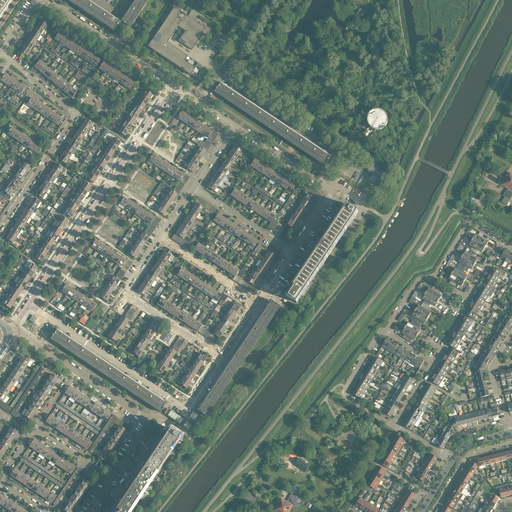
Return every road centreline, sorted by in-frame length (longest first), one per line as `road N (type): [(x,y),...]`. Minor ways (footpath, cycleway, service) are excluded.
road 1 (unclassified): [(204,511),(419,237),(511,50)]
road 2 (residential): [(28,304),(173,85)]
road 3 (residential): [(223,359),(188,410),(28,304)]
road 4 (residential): [(0,227),(74,115),(1,51)]
road 5 (residential): [(385,331),(418,279),(437,274),(470,219),(503,239)]
road 6 (residential): [(173,85),(48,0)]
road 7 (residential): [(394,425),(344,390),(385,331)]
road 8 (residential): [(260,303),(160,236)]
